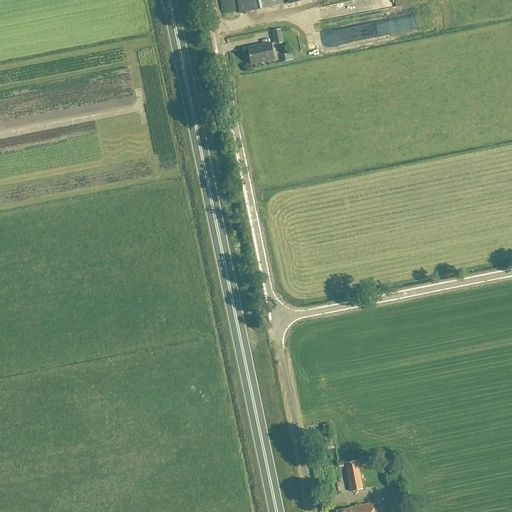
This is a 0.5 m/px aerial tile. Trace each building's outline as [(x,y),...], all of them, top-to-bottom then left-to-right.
[(237,0),(240,14),(282,5),(280,0),(237,0)] [(270,43),(247,48),(251,65),(274,60),(270,43)] [(291,54),(282,56),(283,63),(292,61),(291,54)] [(346,462),(346,463),(351,491),(362,489),(356,460),(346,462)] [(401,473),(386,476),(389,486),(403,483),(401,473)] [(350,508),(349,508),(336,511),(335,511),(373,511),(372,503),(349,507),(350,508)]
